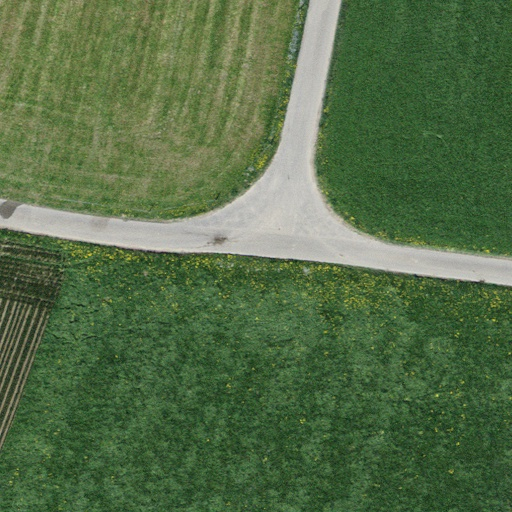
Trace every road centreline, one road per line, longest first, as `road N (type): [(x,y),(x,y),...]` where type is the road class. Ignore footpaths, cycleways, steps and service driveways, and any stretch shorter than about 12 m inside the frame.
road 1 (unclassified): [(0,212),(511,279)]
road 2 (track): [(325,0),(277,246)]
